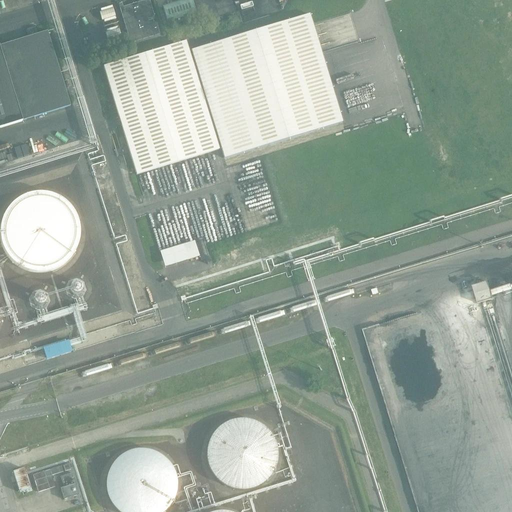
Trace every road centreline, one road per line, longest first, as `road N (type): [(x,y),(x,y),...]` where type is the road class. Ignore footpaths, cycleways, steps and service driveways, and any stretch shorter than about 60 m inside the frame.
road 1 (unclassified): [(93,109),(62,8),(88,0)]
road 2 (unclassified): [(377,0),(415,124)]
